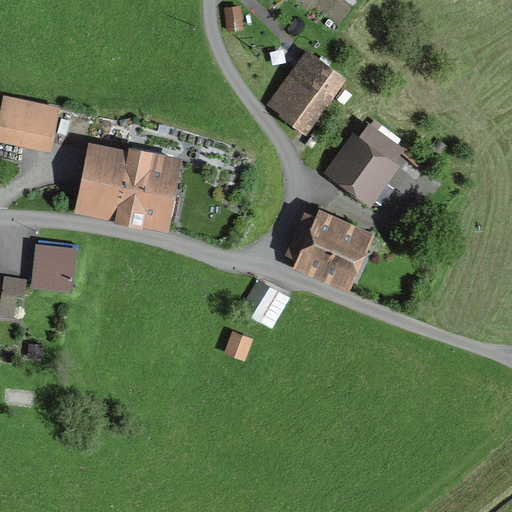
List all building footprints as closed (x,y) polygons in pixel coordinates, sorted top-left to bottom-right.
[(230,27),(244,25),(242,4),(228,6),(230,27)] [(308,52),(270,105),(303,128),(341,76),(308,52)] [(7,102),(0,131),(48,141),(54,112),(7,102)] [(365,202),(402,153),(369,128),(358,143),(353,139),(327,174),(365,202)] [(118,218),(159,227),(174,158),(131,149),(129,161),(91,153),(81,201),(120,210),(118,218)] [(361,239),(307,215),(290,254),(344,278),(361,239)] [(58,248),(54,282),(72,285),(76,250),(58,248)] [(0,312),(20,318),(30,280),(10,275),(0,308),(0,312)] [(241,311),(260,322),(275,296),(258,286),(241,311)] [(235,331),(229,354),(250,358),(255,335),(235,331)]
